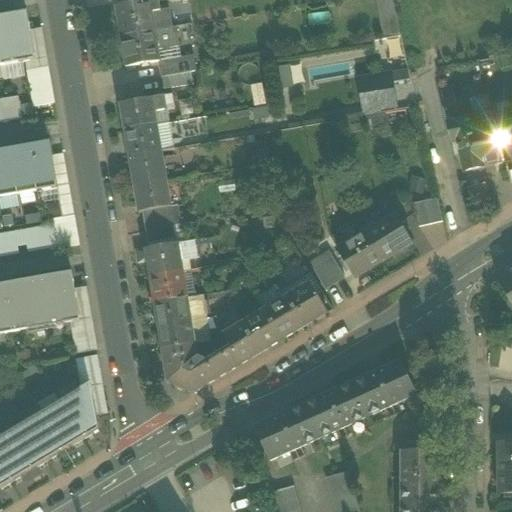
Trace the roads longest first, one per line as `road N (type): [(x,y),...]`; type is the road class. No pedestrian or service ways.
road 1 (residential): [(144,449),(130,411),(56,0)]
road 2 (residential): [(426,300),(464,357),(465,511)]
road 3 (tertiary): [(276,390),(426,300)]
road 4 (tertiary): [(155,471),(276,390)]
road 5 (tertiary): [(276,390),(212,410),(144,449)]
